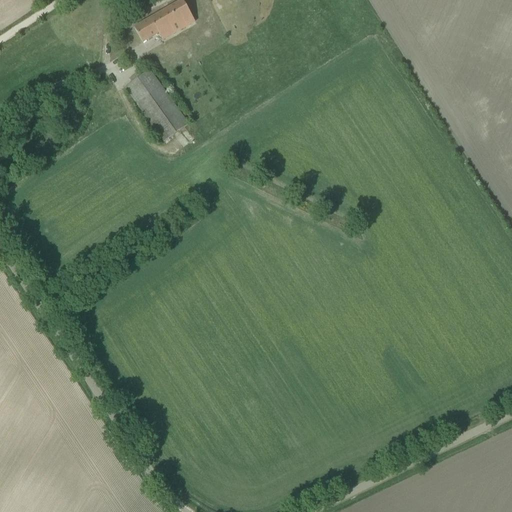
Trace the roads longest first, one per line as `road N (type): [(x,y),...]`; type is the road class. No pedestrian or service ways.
road 1 (unclassified): [(188,511),(155,481),(0,247)]
road 2 (unclassified): [(511,413),(308,511)]
